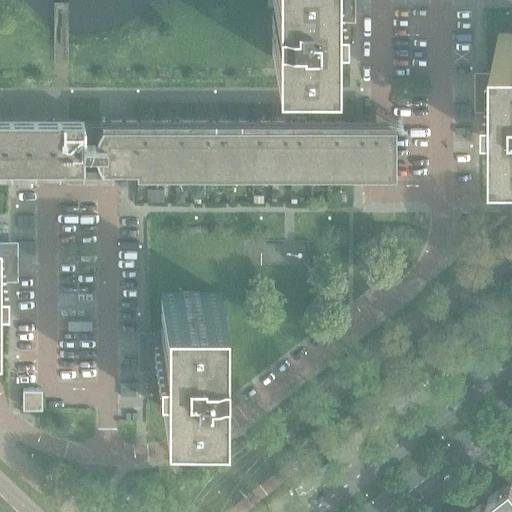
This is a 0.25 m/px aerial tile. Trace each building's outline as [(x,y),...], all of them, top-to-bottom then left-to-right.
[(271,0),(271,3),(284,3),(284,8),(271,8),(271,9),(271,10),(271,41),(271,55),(271,58),(301,58),(331,59),(331,21),(331,16),(350,16),(350,0),(271,0)] [(498,75),(479,75),(479,105),(498,105),(498,110),(498,111),(498,148),(511,148),(511,32),(498,32),(498,70),(498,75)] [(394,122),(349,122),(83,121),(83,117),(0,116),(0,165),(135,166),(135,171),(394,171),(394,122)] [(155,201),(155,189),(147,189),(147,201),(155,201)] [(164,201),(164,189),(155,189),(155,201),(164,201)] [(220,408),(220,350),(220,348),(208,348),(208,343),(220,343),(220,293),(161,292),(161,341),(158,341),(158,360),(160,360),(161,408),(220,408)] [(41,408),(41,388),(22,388),(22,408),(41,408)] [(511,511),(511,484),(510,483),(472,511),(511,511)]
